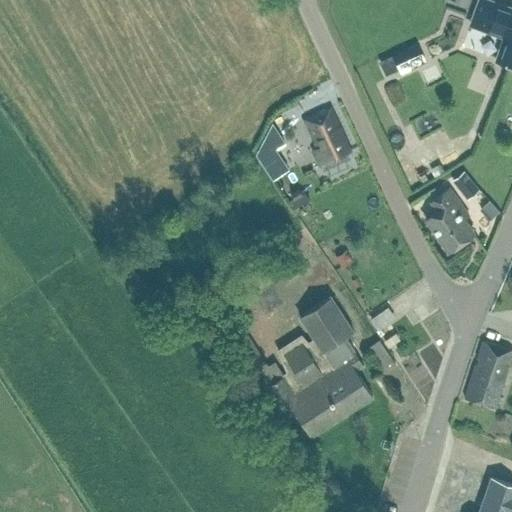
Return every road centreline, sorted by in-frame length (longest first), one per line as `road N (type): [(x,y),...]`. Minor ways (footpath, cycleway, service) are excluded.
road 1 (unclassified): [(475,309),(449,295),(423,256),(304,0)]
road 2 (tertiary): [(411,511),(475,309)]
